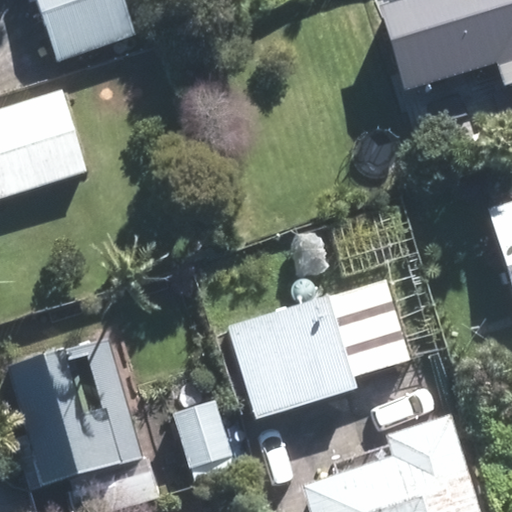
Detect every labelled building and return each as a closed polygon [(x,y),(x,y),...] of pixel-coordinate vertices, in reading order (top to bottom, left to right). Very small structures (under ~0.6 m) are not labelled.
[(107,0),(39,0),(59,62),(121,43),(107,0)] [(511,0),(485,0),(511,86),(511,0)] [(56,106),(0,124),(0,199),(78,174),(56,106)] [(511,220),(493,226),(511,290),(511,220)] [(318,313),(229,339),(252,418),(342,392),(318,313)] [(98,356),(9,381),(37,484),(126,459),(98,356)] [(205,412),(173,422),(186,463),(217,453),(205,412)] [(457,511),(434,442),(387,458),(391,470),(305,498),(309,511),(457,511)]
